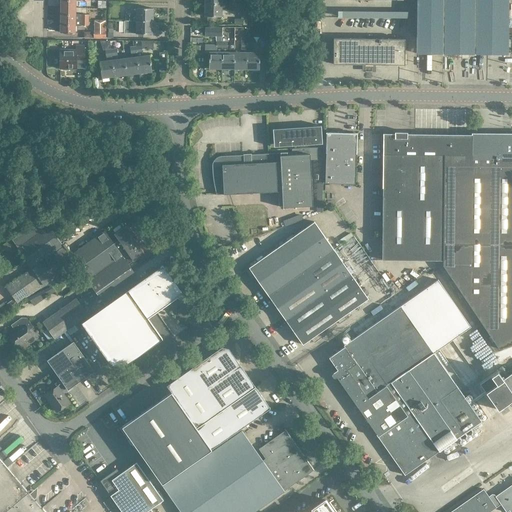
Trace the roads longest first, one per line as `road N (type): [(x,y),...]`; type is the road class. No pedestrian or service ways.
road 1 (tertiary): [(179,106),(511,97)]
road 2 (unclassified): [(387,511),(237,308)]
road 3 (unclassified): [(53,442),(237,308)]
road 4 (unclassified): [(237,308),(187,217),(179,106)]
road 5 (tertiary): [(179,106),(69,97),(39,85),(0,53)]
